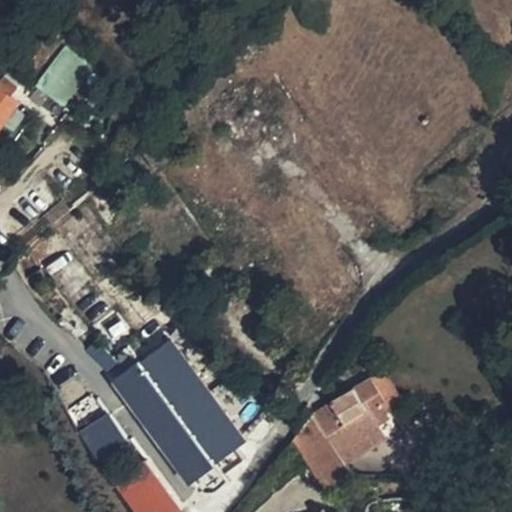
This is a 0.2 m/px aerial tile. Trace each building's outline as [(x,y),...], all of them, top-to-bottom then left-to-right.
[(89,63),(94,57),(72,39),(48,70),(70,88),(89,63)] [(89,63),(70,88),(76,93),(80,88),(96,68),(89,63)] [(7,77),(0,86),(0,129),(3,125),(17,105),(22,99),(14,93),(19,86),(7,77)] [(17,105),(3,125),(23,138),(36,119),(17,105)] [(170,343),(143,363),(215,464),(242,443),(170,343)] [(143,363),(119,380),(191,482),(215,464),(143,363)] [(372,378),(386,401),(378,406),(385,417),(402,406),(381,372),(372,378)] [(372,378),(312,414),(342,464),(383,438),(374,424),(385,417),(378,406),(386,401),(372,378)] [(110,412),(81,432),(97,459),(129,438),(110,412)] [(342,464),(312,414),(298,428),(292,435),(326,493),(351,478),(342,464)] [(113,483),(134,511),(177,511),(184,507),(145,458),(113,483)]
